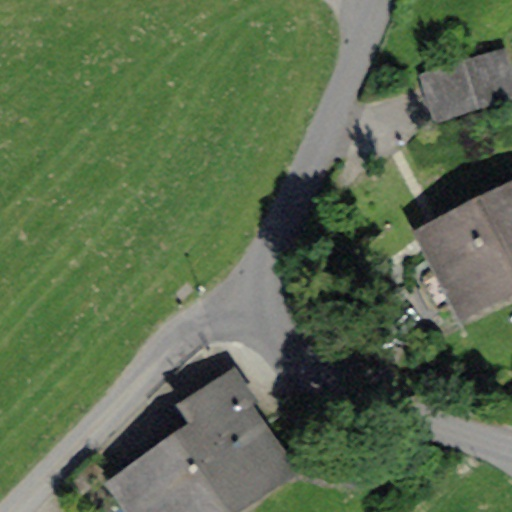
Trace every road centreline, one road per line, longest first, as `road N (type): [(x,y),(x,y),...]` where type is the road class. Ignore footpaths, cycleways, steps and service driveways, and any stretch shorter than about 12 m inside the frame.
road 1 (residential): [(245,302),(374,0)]
road 2 (residential): [(511,453),(323,376),(245,302)]
road 3 (residential): [(30,511),(245,302)]
